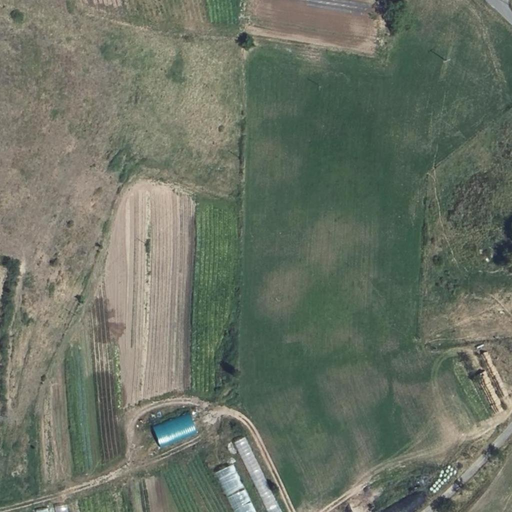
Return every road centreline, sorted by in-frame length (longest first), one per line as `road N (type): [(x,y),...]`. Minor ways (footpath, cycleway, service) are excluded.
road 1 (track): [(291,511),(248,422),(184,401),(143,409),(127,427),(121,473)]
road 2 (track): [(0,508),(121,473),(199,439),(217,409)]
